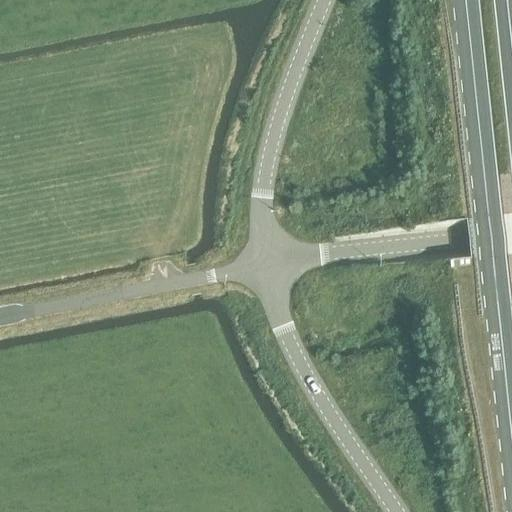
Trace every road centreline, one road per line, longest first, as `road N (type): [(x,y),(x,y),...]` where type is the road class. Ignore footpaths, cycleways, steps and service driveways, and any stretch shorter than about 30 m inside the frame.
road 1 (primary): [(463,0),(511,466)]
road 2 (unclassified): [(391,511),(316,403),(275,318),(262,267)]
road 3 (unclassified): [(262,267),(258,219),(270,141),(322,0)]
road 4 (unclassified): [(0,317),(262,267)]
road 5 (unclassified): [(262,267),(511,234)]
